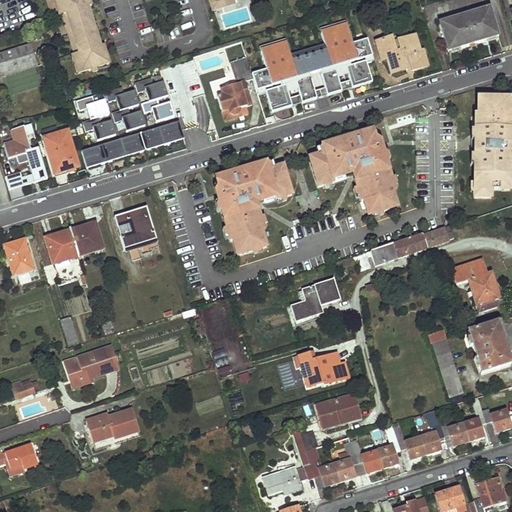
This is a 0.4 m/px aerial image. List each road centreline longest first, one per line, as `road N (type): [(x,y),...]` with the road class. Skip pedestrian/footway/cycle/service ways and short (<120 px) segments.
road 1 (residential): [(0,219),(511,64)]
road 2 (residential): [(511,447),(329,511)]
